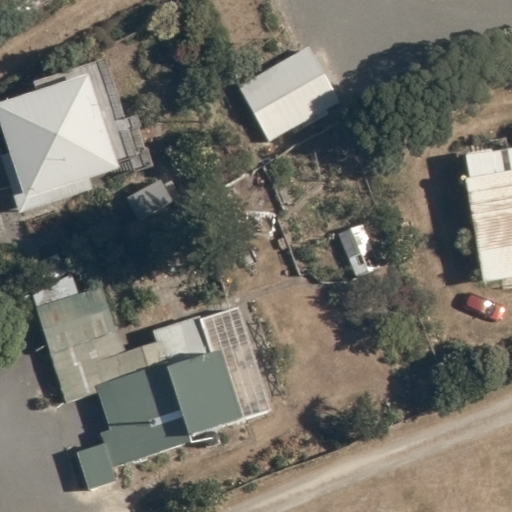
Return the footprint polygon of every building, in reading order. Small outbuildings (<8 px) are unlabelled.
[(342,104),(311,49),(240,89),(271,144),(342,104)] [(90,181),(122,171),(91,75),(0,104),(0,120),(11,156),(3,158),(20,216),(94,192),(90,181)] [(468,179),(466,180),(483,285),(511,280),(511,148),(465,157),(468,179)] [(175,203),(162,181),(129,200),(142,222),(175,203)] [(365,226),(340,236),(359,280),(383,270),(365,226)] [(191,437),(274,412),(239,309),(203,321),(202,318),(155,333),(158,344),(126,354),(106,292),(38,313),(67,403),(99,393),(113,430),(101,434),(106,446),(79,454),(91,492),(119,483),(114,469),(193,443),(191,437)]
